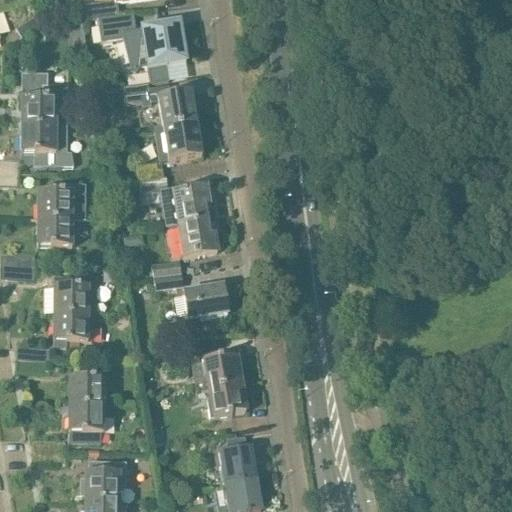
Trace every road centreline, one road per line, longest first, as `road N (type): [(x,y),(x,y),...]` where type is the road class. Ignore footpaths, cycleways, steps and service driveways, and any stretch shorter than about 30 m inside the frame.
road 1 (residential): [(225,0),(301,511)]
road 2 (secondary): [(312,280),(286,0)]
road 3 (secondary): [(366,511),(326,301),(312,280)]
road 4 (secondary): [(312,280),(303,308),(319,450),(337,511)]
